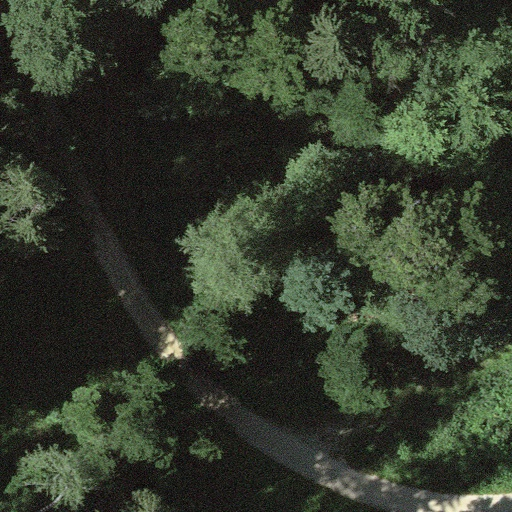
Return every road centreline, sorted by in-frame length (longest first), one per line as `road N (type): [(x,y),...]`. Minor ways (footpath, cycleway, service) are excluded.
road 1 (track): [(24,0),(96,218),(189,368),(269,443),(345,482),(412,502),(511,506)]
road 2 (track): [(511,281),(480,311),(269,443)]
